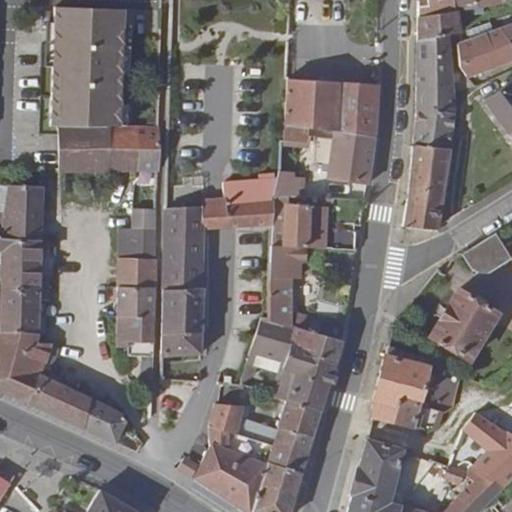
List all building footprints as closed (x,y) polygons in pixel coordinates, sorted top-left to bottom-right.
[(453,0),(422,0),(422,19),(460,20),(459,11),(454,11),(453,0)] [(477,13),(476,0),(453,0),(454,11),(459,11),(477,13)] [(511,15),(511,14),(510,0),(476,0),(477,13),(492,14),(511,15)] [(51,9),(46,127),(56,128),(109,130),(115,130),(120,12),(51,9)] [(460,20),(422,19),(421,42),(448,40),(461,40),(460,20)] [(461,52),(457,53),(457,71),(469,78),(510,63),(501,36),(461,52)] [(451,91),(450,73),(448,40),(421,42),(419,89),(451,91)] [(381,85),(288,75),(284,120),(376,136),(381,85)] [(511,81),(485,99),(511,137),(511,81)] [(451,91),(419,89),(415,147),(448,149),(452,117),(451,91)] [(284,120),(280,174),(277,183),(275,190),(274,195),(294,196),(298,140),(317,144),(316,160),(332,162),(331,178),(370,185),(376,136),(284,120)] [(109,130),(56,128),(55,168),(56,169),(108,171),(109,130)] [(132,131),(115,130),(109,130),(108,171),(131,172),(132,131)] [(136,172),(156,173),(157,132),(132,131),(131,172),(136,172)] [(415,147),(404,227),(436,228),(448,149),(415,147)] [(256,175),(255,181),(224,180),(223,196),(222,204),(234,204),(234,189),(275,190),(277,183),(271,182),(271,176),(256,175)] [(219,180),(214,180),(214,195),(223,196),(224,180),(219,180)] [(39,187),(2,186),(2,195),(38,196),(39,187)] [(199,195),(198,206),(164,207),(159,354),(195,354),(198,225),(220,225),(271,226),(274,195),(275,190),(234,189),(234,204),(222,204),(223,196),(214,195),(199,195)] [(38,196),(2,195),(0,242),(37,245),(38,196)] [(327,209),(289,206),(285,250),(299,249),(324,250),(327,209)] [(123,222),(113,221),(114,252),(120,253),(123,222)] [(153,255),(153,224),(134,223),(123,222),(120,253),(153,255)] [(494,264),(511,252),(511,242),(502,228),(467,250),(477,262),(487,265),(494,264)] [(0,242),(0,334),(34,342),(35,304),(44,305),(45,286),(36,285),(37,245),(0,242)] [(299,249),(285,250),(270,249),(265,321),(286,328),(288,324),(294,326),(288,349),(330,363),(340,327),(306,317),(305,320),(295,317),(298,282),(290,281),(291,265),(297,265),(299,249)] [(115,283),(151,286),(153,255),(120,253),(114,252),(115,283)] [(115,313),(150,316),(151,286),(115,283),(115,313)] [(433,335),(470,357),(500,309),(461,286),(433,335)] [(138,370),(148,370),(150,316),(115,313),(115,343),(138,345),(138,370)] [(261,359),(281,365),(273,396),(275,397),(285,400),(316,411),(330,363),(288,349),(294,326),(288,324),(286,328),(265,321),(241,373),(252,377),(261,359)] [(0,341),(34,349),(34,342),(0,334),(0,341)] [(36,380),(46,352),(34,349),(0,341),(0,390),(27,402),(36,380)] [(417,394),(426,365),(384,351),(371,394),(376,396),(371,412),(389,417),(397,388),(417,394)] [(77,394),(75,397),(36,380),(27,402),(81,426),(89,404),(86,402),(87,398),(77,394)] [(413,410),(415,403),(417,394),(397,388),(389,417),(409,422),(413,410)] [(237,414),(239,406),(213,400),(208,414),(206,448),(193,476),(249,511),(264,462),(272,440),(258,436),(254,456),(230,450),(234,430),(237,414)] [(316,411),(285,400),(277,426),(309,434),(316,411)] [(118,424),(112,413),(89,404),(81,426),(112,440),(118,424)] [(474,511),(511,475),(511,436),(476,410),(463,427),(487,450),(462,473),(469,482),(440,511),(438,511),(406,511),(383,505),(398,444),(365,434),(361,452),(358,452),(351,476),(354,477),(345,511),(474,511)] [(418,411),(413,410),(409,422),(415,425),(418,411)] [(272,440),(277,426),(237,414),(234,430),(258,436),(272,440)] [(309,434),(277,426),(272,440),(264,462),(296,474),(303,454),(309,434)] [(284,511),(296,474),(264,462),(249,511),(253,511),(284,511)] [(0,478),(0,497),(9,483),(0,478)] [(86,511),(138,511),(101,489),(86,511)]
